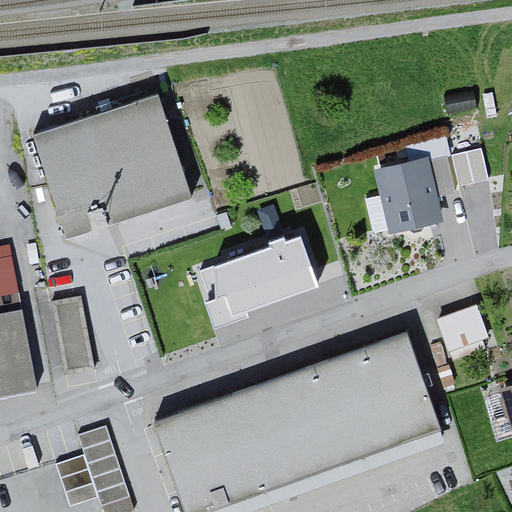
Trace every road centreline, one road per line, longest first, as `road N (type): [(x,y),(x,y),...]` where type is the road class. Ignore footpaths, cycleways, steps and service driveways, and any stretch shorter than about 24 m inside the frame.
road 1 (unclassified): [(511,18),(0,82)]
road 2 (residential): [(121,401),(511,260)]
road 3 (residential): [(0,442),(121,401)]
